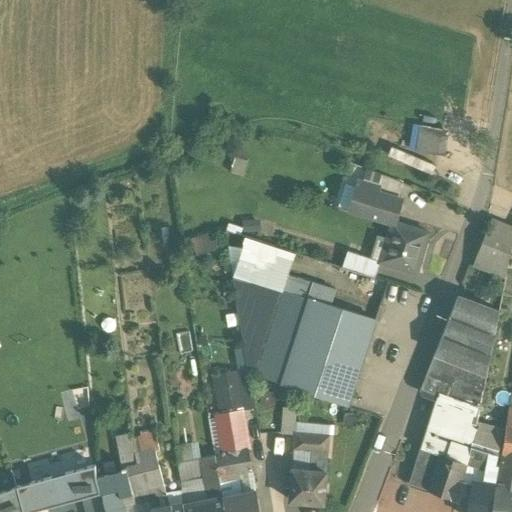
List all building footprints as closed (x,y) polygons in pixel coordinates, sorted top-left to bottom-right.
[(420,125),(420,151),(448,151),(448,125),(420,125)] [(378,128),(375,134),(398,144),(400,138),(378,128)] [(405,184),(381,175),(377,187),(379,187),(377,193),(400,199),(405,184)] [(400,199),(377,193),(379,187),(377,187),(359,181),(350,211),(392,223),(392,222),(394,222),(401,200),(400,199)] [(511,236),(511,229),(490,220),(472,262),(505,276),(511,236)] [(394,222),(392,222),(392,223),(380,261),(380,262),(416,273),(429,233),(394,222)] [(371,259),(348,251),(342,268),(375,278),(380,262),(380,261),(371,258),(371,259)] [(282,290),(231,274),(248,372),(260,376),(259,361),(282,290)] [(311,283),(287,275),(282,290),(306,298),(311,283)] [(306,298),(282,290),(259,361),(260,376),(348,405),(376,320),(306,298)] [(499,311),(462,296),(424,391),(439,397),(479,405),(499,311)] [(234,358),(222,360),(223,373),(226,372),(236,370),(234,358)] [(236,370),(226,372),(231,403),(234,413),(244,411),(236,370)] [(223,373),(215,374),(220,405),(231,403),(226,372),(223,373)] [(479,405),(439,397),(422,449),(441,455),(442,453),(466,462),(468,458),(468,457),(479,405)] [(297,411),(283,410),(281,434),(295,435),(295,433),(297,411)] [(234,413),(216,416),(222,454),(250,449),(244,411),(234,413)] [(328,436),(295,433),(295,435),(294,449),(310,450),(327,452),(328,436)] [(145,491),(133,494),(136,505),(152,500),(152,507),(166,486),(152,434),(134,439),(137,465),(139,469),(145,491)] [(502,443),(475,434),(468,457),(468,458),(482,462),(488,463),(497,464),(502,443)] [(117,438),(124,472),(127,471),(139,469),(137,465),(134,439),(133,435),(117,438)] [(207,474),(201,443),(178,448),(184,479),(207,474)] [(222,454),(215,455),(216,460),(219,477),(223,498),(256,492),(250,449),(222,454)] [(441,455),(422,449),(411,485),(429,491),(441,455)] [(327,452),(310,450),(309,471),(325,472),(327,452)] [(466,462),(442,453),(441,455),(429,491),(454,499),(460,481),(466,462)] [(216,460),(205,462),(207,474),(208,479),(219,477),(216,460)] [(497,464),(488,463),(483,482),(497,484),(499,464),(497,464)] [(511,511),(511,465),(502,464),(497,506),(495,505),(493,511),(511,511)] [(29,511),(83,498),(100,494),(92,466),(16,487),(23,511),(29,511)] [(139,469),(127,471),(133,494),(145,491),(139,469)] [(309,471),(292,469),(291,478),(291,486),(289,501),(323,504),(325,472),(309,471)] [(124,472),(98,477),(104,500),(120,496),(133,494),(127,471),(124,472)] [(225,511),(222,499),(223,498),(219,477),(208,479),(207,474),(184,479),(185,490),(199,487),(202,500),(209,499),(211,511),(225,511)] [(483,482),(471,480),(471,485),(468,503),(467,511),(492,511),(496,494),(497,484),(483,482)] [(471,485),(460,481),(454,499),(468,503),(471,485)] [(23,511),(16,487),(0,493),(0,511),(23,511)] [(199,487),(185,490),(188,503),(202,500),(199,487)] [(223,498),(222,499),(225,511),(261,511),(257,492),(256,492),(223,498)] [(104,511),(100,494),(83,498),(86,511),(104,511)] [(133,494),(120,496),(123,507),(124,511),(137,511),(136,505),(133,494)] [(120,496),(104,500),(107,511),(123,507),(120,496)] [(188,503),(184,504),(186,511),(211,511),(209,499),(202,500),(188,503)] [(152,500),(136,505),(137,511),(152,511),(152,508),(152,500)]
